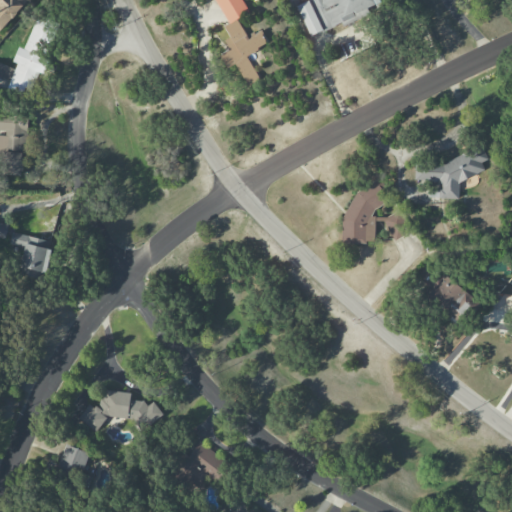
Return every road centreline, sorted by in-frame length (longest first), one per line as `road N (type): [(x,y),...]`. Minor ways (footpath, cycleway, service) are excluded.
road 1 (residential): [(0,493),(51,370),(157,246),(238,187),(511,46)]
road 2 (residential): [(382,511),(255,432),(173,346),(103,246),(81,188),(76,143),(94,44),(91,0)]
road 3 (residential): [(511,430),(350,298),(238,187),(123,0)]
